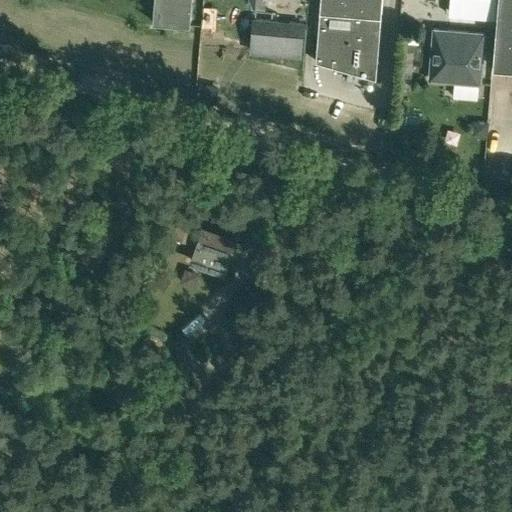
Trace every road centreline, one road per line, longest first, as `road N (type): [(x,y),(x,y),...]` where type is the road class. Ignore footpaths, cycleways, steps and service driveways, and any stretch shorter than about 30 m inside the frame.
road 1 (track): [(511,210),(103,92)]
road 2 (unknown): [(399,0),(390,76),(319,61),(320,0)]
